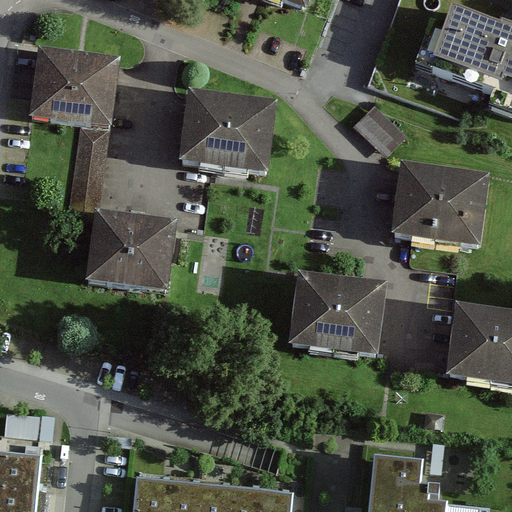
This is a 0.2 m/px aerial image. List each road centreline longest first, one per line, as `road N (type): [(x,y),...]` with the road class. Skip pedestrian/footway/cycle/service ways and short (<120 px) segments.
road 1 (residential): [(71,0),(279,82),(305,102),(359,166),(364,232),(409,297),(406,363)]
road 2 (residential): [(0,378),(78,408),(76,511)]
